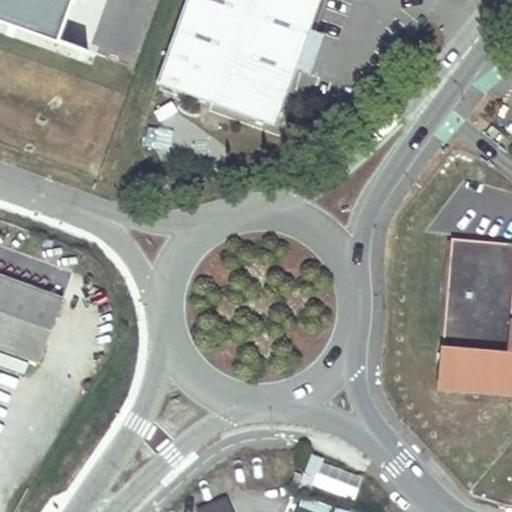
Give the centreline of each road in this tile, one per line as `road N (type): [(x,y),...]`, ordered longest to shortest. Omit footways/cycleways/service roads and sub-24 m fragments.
road 1 (unclassified): [(467,52),(376,133),(267,209)]
road 2 (unclassified): [(355,274),(388,170),(467,52)]
road 3 (unclassified): [(205,227),(144,219),(0,177)]
road 4 (unclassified): [(0,181),(105,228),(163,303)]
road 5 (unclassified): [(168,335),(142,406),(75,511)]
road 6 (unclassified): [(110,511),(190,435),(261,405)]
road 7 (unclassified): [(168,335),(203,385),(261,405)]
